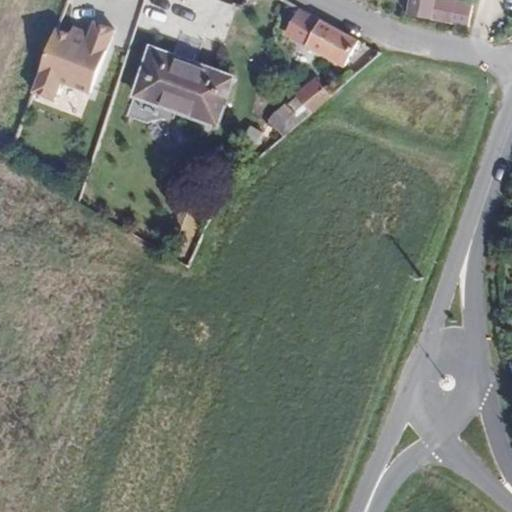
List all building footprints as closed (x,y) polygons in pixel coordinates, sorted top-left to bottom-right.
[(470,0),(424,0),(421,18),(465,27),(470,0)] [(367,41),(335,24),(301,7),(290,30),(356,61),(367,41)] [(93,95),(117,29),(96,21),(91,35),(57,22),(31,93),(58,103),(65,85),(93,95)] [(221,125),(238,79),(149,50),(142,68),(173,78),(168,93),(197,102),(196,107),(192,116),(221,125)] [(168,93),(173,78),(142,68),(131,94),(192,116),(196,107),(197,102),(168,93)] [(307,121),(347,86),(339,77),(328,88),(323,82),(295,107),(307,121)]
